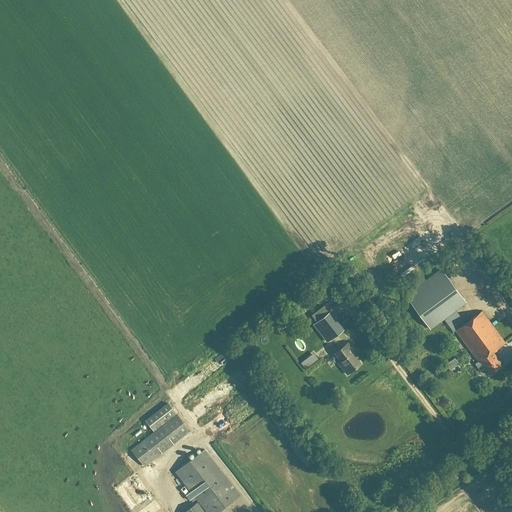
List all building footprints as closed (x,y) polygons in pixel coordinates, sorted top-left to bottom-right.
[(384,294),(416,270),(381,222),(348,245),(384,294)] [(435,229),(437,234),(451,230),(450,225),(435,229)] [(430,330),(465,304),(440,270),(405,295),(430,330)] [(310,295),(314,302),(324,296),(319,289),(310,295)] [(327,343),(344,330),(330,312),(313,325),(327,343)] [(455,331),(467,347),(493,327),(481,312),(455,331)] [(505,343),(493,327),(467,347),(478,362),(475,365),(481,373),(486,370),(490,375),(502,366),(492,352),(505,343)] [(347,375),(360,365),(352,355),(355,353),(347,344),(335,353),(341,361),(338,363),(347,375)] [(195,369),(200,381),(223,370),(218,359),(195,369)] [(457,376),(464,374),(462,366),(455,368),(457,376)] [(444,374),(448,382),(457,377),(453,369),(444,374)] [(144,467),(190,431),(177,415),(130,450),(144,467)] [(205,511),(218,511),(239,496),(204,450),(175,472),(198,502),(205,511)] [(205,511),(198,502),(185,511),(250,511),(249,511),(205,511)]
